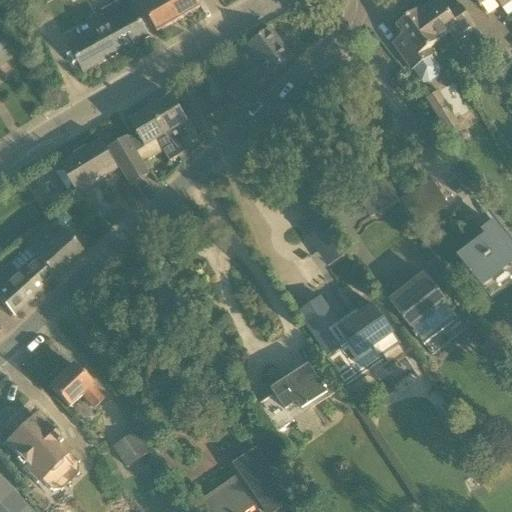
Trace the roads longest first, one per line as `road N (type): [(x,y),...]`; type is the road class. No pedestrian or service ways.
road 1 (unclassified): [(0,357),(348,30),(355,0)]
road 2 (tertiary): [(0,164),(275,0)]
